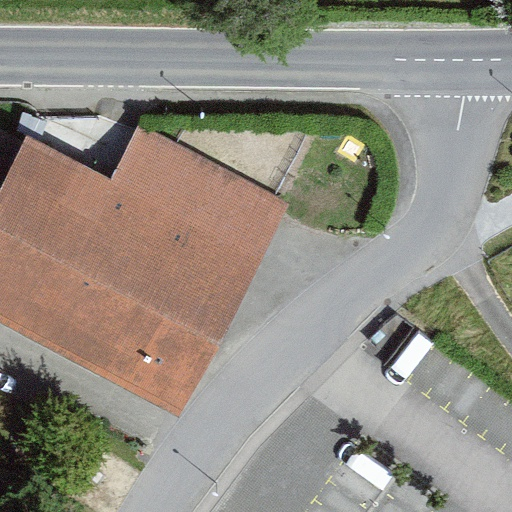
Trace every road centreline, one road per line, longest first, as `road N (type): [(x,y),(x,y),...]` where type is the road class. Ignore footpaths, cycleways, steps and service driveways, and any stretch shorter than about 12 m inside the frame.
road 1 (unclassified): [(460,66),(454,179),(440,217),(351,293),(169,511)]
road 2 (tertiary): [(460,66),(0,62)]
road 3 (unknown): [(0,367),(237,430)]
